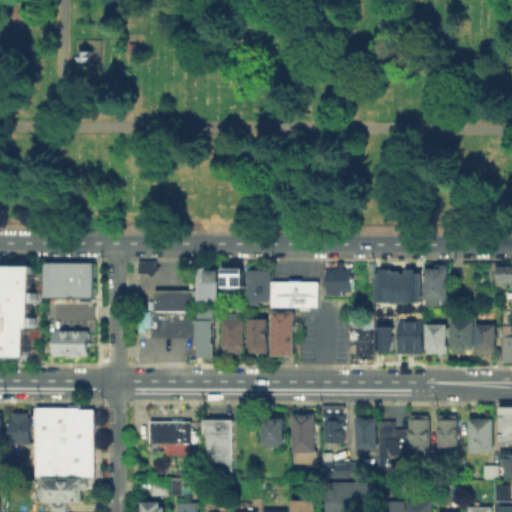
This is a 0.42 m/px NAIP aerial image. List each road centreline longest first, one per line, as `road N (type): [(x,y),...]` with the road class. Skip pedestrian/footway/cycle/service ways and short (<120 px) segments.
road 1 (secondary): [(511,243),(0,242)]
road 2 (secondary): [(0,380),(323,382)]
road 3 (residential): [(117,381),(119,243)]
road 4 (residential): [(117,381),(116,511)]
